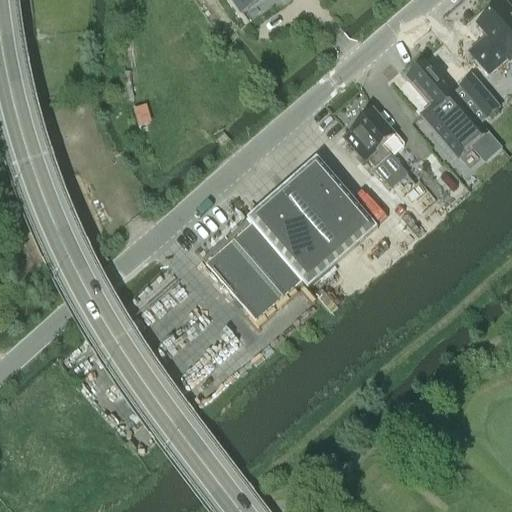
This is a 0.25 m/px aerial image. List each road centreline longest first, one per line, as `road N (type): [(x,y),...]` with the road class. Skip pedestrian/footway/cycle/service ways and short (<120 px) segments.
road 1 (unclassified): [(0,376),(431,0)]
road 2 (secondary): [(237,511),(155,407),(77,278),(26,158),(0,46)]
